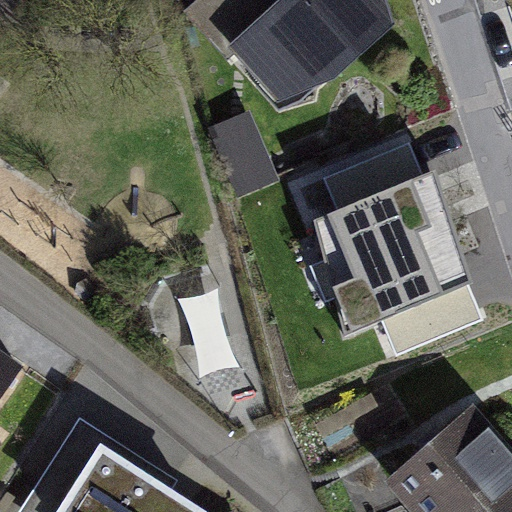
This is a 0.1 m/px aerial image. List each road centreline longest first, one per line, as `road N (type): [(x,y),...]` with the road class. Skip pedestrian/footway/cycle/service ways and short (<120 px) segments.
road 1 (residential): [(0,274),(246,463),(292,511)]
road 2 (residential): [(446,0),(511,194)]
